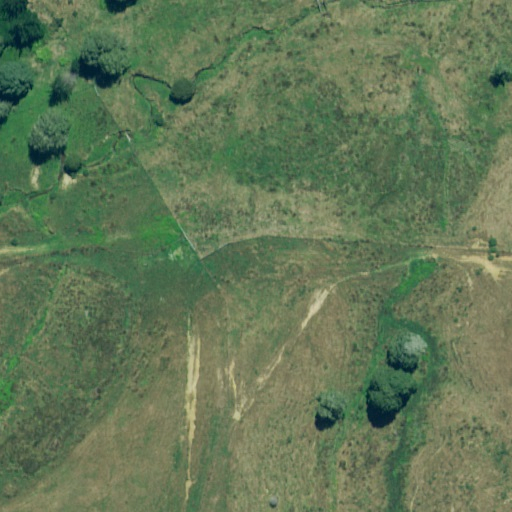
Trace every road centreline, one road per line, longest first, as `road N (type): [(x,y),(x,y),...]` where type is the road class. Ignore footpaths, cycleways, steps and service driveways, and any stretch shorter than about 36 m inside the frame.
road 1 (track): [(201,511),(238,417),(348,254)]
road 2 (track): [(345,0),(364,53),(511,114)]
